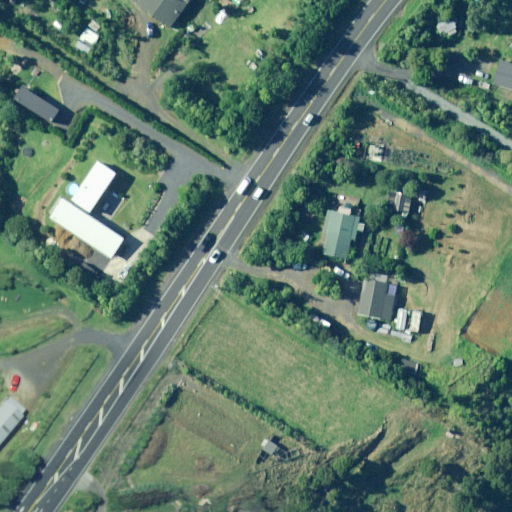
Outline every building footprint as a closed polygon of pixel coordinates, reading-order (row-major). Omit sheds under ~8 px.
[(192,0),(134,0),(172,28),(192,0)] [(452,18),(443,23),(451,38),(460,34),(452,18)] [(511,63),(500,60),(493,83),(497,85),(495,93),(511,98),(511,63)] [(61,110),(25,86),(16,99),(53,122),(61,110)] [(49,215),(113,258),(126,238),(90,215),(90,214),(119,171),(102,160),(73,203),(62,196),(49,215)] [(408,195),(393,193),(391,209),(405,211),(408,195)] [(358,217),(328,211),(324,232),(329,233),(325,253),(350,258),(358,217)] [(389,284),(367,278),(358,313),(390,321),(396,297),(387,294),(389,284)] [(411,311),(400,309),(397,327),(407,329),(411,311)] [(423,313),(415,311),(412,330),(420,331),(423,313)] [(0,439),(22,411),(4,396),(0,401),(0,439)] [(279,444),(268,439),(263,450),(274,455),(279,444)]
